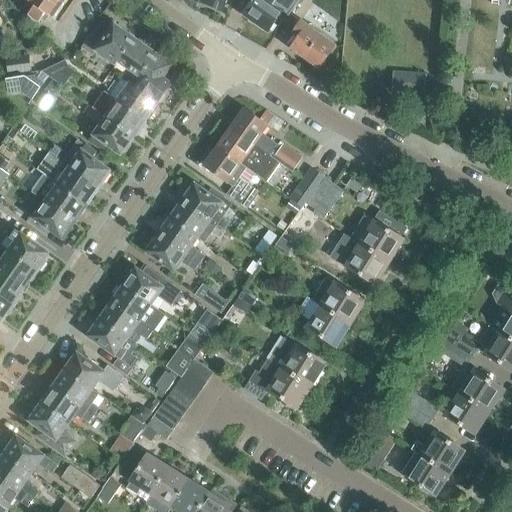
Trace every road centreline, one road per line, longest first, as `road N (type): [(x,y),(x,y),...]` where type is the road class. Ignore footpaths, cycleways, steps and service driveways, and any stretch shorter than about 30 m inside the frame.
road 1 (residential): [(235,64),(0,392)]
road 2 (residential): [(511,208),(235,64)]
road 3 (residential): [(402,511),(222,397),(187,446)]
